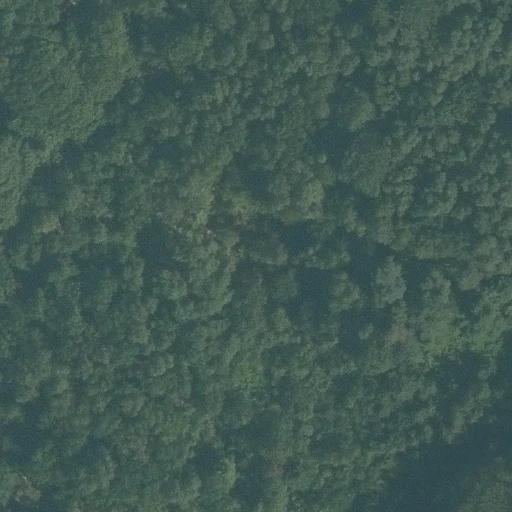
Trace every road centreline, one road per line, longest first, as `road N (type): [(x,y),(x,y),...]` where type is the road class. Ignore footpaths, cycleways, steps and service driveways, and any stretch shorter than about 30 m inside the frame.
road 1 (track): [(286,0),(191,294),(185,470),(199,511)]
road 2 (track): [(432,511),(511,422)]
